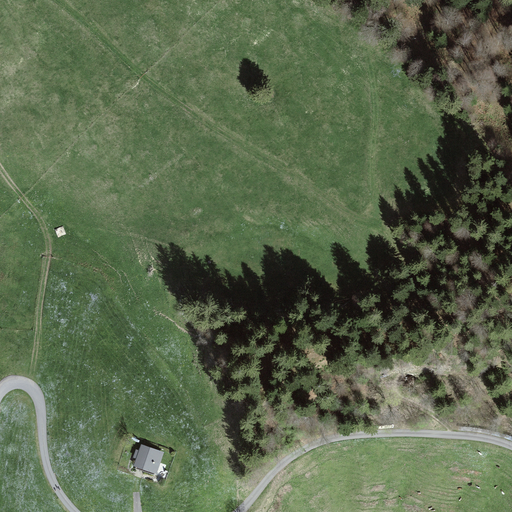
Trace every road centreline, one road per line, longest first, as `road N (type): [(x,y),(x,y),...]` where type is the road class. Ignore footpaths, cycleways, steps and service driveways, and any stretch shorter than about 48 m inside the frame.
road 1 (track): [(56,0),(176,101),(365,220),(377,212),(369,54),(379,46),(511,184)]
road 2 (unclassified): [(511,446),(389,432),(329,439),(282,465),(240,511)]
road 3 (track): [(29,385),(47,239),(0,164)]
road 4 (unclassified): [(76,511),(49,475),(36,394),(16,381),(0,389)]
